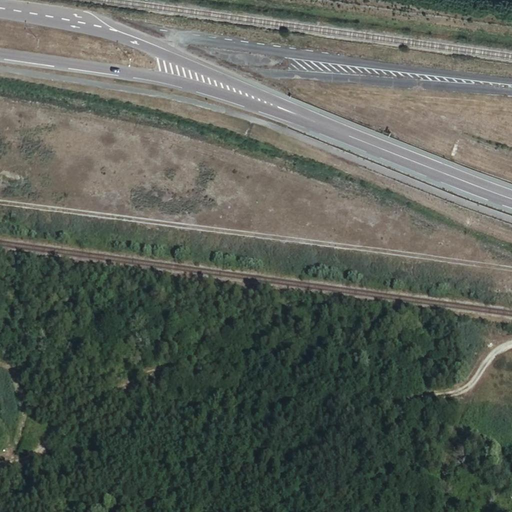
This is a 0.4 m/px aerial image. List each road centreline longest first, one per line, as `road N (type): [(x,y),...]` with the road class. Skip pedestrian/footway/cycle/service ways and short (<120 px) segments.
road 1 (track): [(511,269),(0,203)]
road 2 (track): [(0,464),(31,458),(62,425),(151,372),(233,380),(305,409),(399,405),(465,390)]
road 3 (tertiary): [(238,91),(511,199)]
road 4 (tertiary): [(238,91),(85,26),(0,10)]
road 5 (tertiary): [(0,53),(238,91)]
road 6 (track): [(511,347),(465,390),(446,511)]
